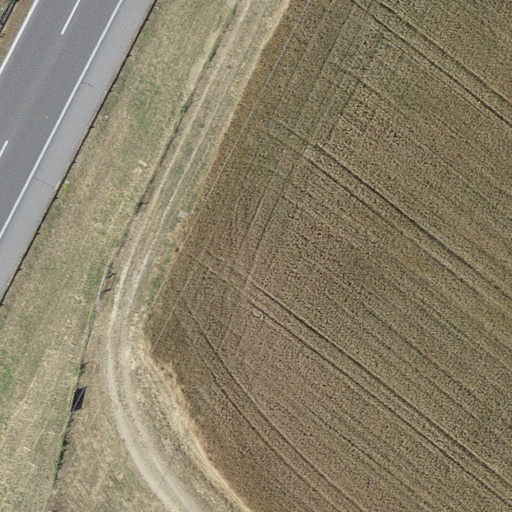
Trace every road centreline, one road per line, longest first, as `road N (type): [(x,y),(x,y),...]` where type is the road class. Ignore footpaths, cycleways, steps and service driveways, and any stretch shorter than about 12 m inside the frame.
road 1 (track): [(260,0),(123,296),(119,400),(151,477),(182,511)]
road 2 (motorway): [(0,158),(80,0)]
